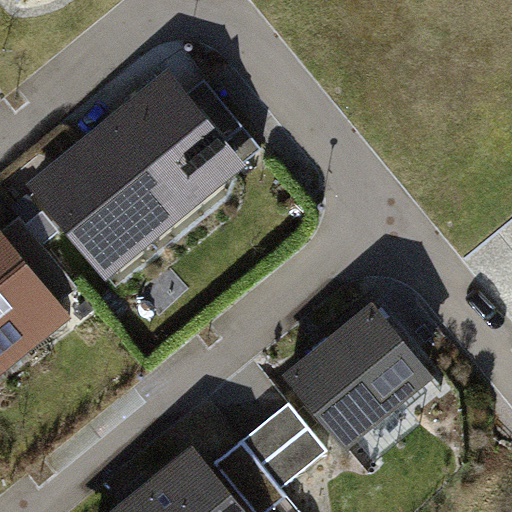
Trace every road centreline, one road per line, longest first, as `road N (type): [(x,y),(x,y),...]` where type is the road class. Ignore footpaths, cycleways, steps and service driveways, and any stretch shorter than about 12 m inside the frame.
road 1 (residential): [(0,140),(140,27),(193,5),(238,28),(382,213)]
road 2 (residential): [(19,511),(382,213)]
road 3 (residential): [(382,213),(511,362)]
